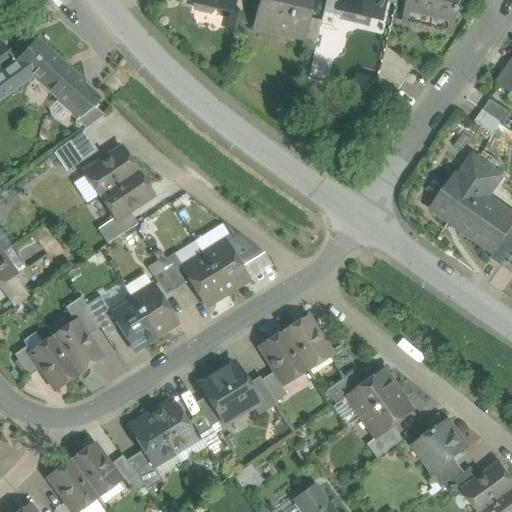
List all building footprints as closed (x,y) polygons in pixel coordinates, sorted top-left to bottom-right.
[(234,0),(191,0),(191,3),(195,4),(219,10),(231,13),(234,0)] [(314,0),(260,0),(254,27),(304,39),(305,40),(310,19),(314,0)] [(342,0),(326,0),(323,12),(342,16),(343,8),(341,7),(342,0)] [(384,0),(342,0),(341,7),(343,8),(380,17),(382,8),(388,9),(389,3),(384,1),(384,0)] [(460,0),(410,0),(405,24),(452,35),(457,12),(459,13),(460,8),(458,7),(460,0)] [(219,10),(195,4),(199,15),(210,18),(219,10)] [(243,15),(231,13),(226,31),(238,35),(243,15)] [(321,22),(310,19),(305,40),(304,39),(302,48),(314,50),(321,22)] [(84,84),(36,40),(16,62),(32,76),(58,99),(55,103),(62,109),(65,105),(80,119),(93,108),(94,108),(99,102),(82,86),(84,84)] [(415,68),(387,48),(381,74),(401,88),(415,68)] [(0,55),(0,98),(32,76),(16,62),(12,58),(7,51),(0,56),(0,55)] [(511,63),(498,83),(511,93),(511,63)] [(393,98),(381,89),(375,97),(387,106),(393,98)] [(510,114),(491,101),(483,111),(501,123),(501,124),(503,125),(510,114)] [(93,108),(80,119),(65,105),(62,109),(86,130),(104,116),(94,108),(93,108)] [(501,123),(483,111),(475,122),(493,135),(501,124),(501,123)] [(83,131),(54,153),(67,172),(98,152),(83,131)] [(122,149),(85,174),(86,175),(100,196),(100,197),(137,172),(137,171),(136,172),(123,151),(122,149)] [(511,211),(480,189),(495,169),(475,155),(460,176),(456,173),(432,208),(495,252),(511,228),(511,211)] [(137,172),(100,197),(101,197),(115,218),(114,218),(115,219),(128,211),(152,195),(151,193),(151,194),(137,173),(138,173),(137,172)] [(115,219),(98,230),(107,244),(137,225),(128,211),(115,219)] [(225,242),(238,234),(225,224),(195,243),(203,255),(225,242)] [(511,228),(495,252),(492,257),(503,266),(511,252),(511,228)] [(263,253),(238,234),(225,242),(240,267),(263,253)] [(225,242),(203,255),(226,293),(248,279),(240,267),(225,242)] [(181,269),(203,255),(195,243),(174,256),(181,269)] [(178,272),(181,269),(174,256),(167,260),(162,250),(154,255),(163,270),(173,263),(178,272)] [(511,252),(503,266),(511,272),(511,252)] [(0,255),(0,254),(0,285),(12,277),(15,275),(0,255)] [(226,293),(203,255),(181,269),(205,306),(226,293)] [(178,272),(173,263),(163,270),(175,290),(185,284),(178,272)] [(162,270),(152,276),(165,296),(175,290),(163,270),(162,270)] [(146,276),(125,289),(131,300),(132,299),(152,287),(146,276)] [(19,288),(12,277),(0,285),(0,289),(6,298),(19,288)] [(177,324),(153,286),(152,287),(132,299),(155,337),(177,324)] [(19,288),(6,298),(11,306),(25,296),(19,288)] [(87,307),(81,297),(65,308),(74,322),(75,322),(86,337),(100,328),(87,307)] [(110,313),(101,298),(87,307),(100,328),(106,336),(119,328),(110,313)] [(155,337),(132,299),(131,300),(110,313),(119,328),(133,351),(155,337)] [(322,342),(307,318),(306,319),(285,332),(284,332),(307,370),(308,370),(308,369),(329,356),(329,357),(330,356),(331,356),(322,342)] [(75,323),(54,337),(53,337),(53,338),(78,374),(79,374),(79,373),(99,359),(101,358),(86,337),(75,322),(74,322),(75,323)] [(283,333),(262,346),(261,347),(284,385),(286,384),(285,383),(306,370),(307,371),(307,370),(284,332),(283,333)] [(351,362),(335,335),(322,342),(331,356),(330,356),(338,370),(351,362)] [(78,374),(53,338),(52,338),(32,353),(32,352),(31,353),(30,353),(41,369),(56,390),(57,389),(57,388),(77,374),(78,374)] [(31,353),(27,347),(14,356),(29,377),(41,369),(30,353),(31,353)] [(247,385),(233,364),(200,385),(207,396),(222,420),(239,410),(246,411),(253,407),(258,404),(247,385)] [(361,386),(347,397),(361,417),(397,391),(383,371),(361,386)] [(286,395),(273,373),(262,380),(275,402),(286,395)] [(351,373),(326,392),(336,405),(347,397),(361,386),(351,373)] [(262,380),(260,377),(247,385),(258,404),(253,407),(259,416),(277,405),(262,380)] [(397,391),(361,417),(376,438),(377,438),(392,426),(412,412),(397,391)] [(207,396),(196,404),(203,415),(211,427),(222,420),(207,396)] [(196,439),(173,401),(151,415),(174,453),(196,439)] [(174,453),(151,415),(129,428),(143,451),(153,466),(174,453)] [(211,427),(203,415),(191,422),(210,452),(221,444),(211,427)] [(447,422),(418,443),(426,454),(426,461),(434,472),(435,473),(454,459),(467,449),(447,422)] [(392,426),(377,438),(376,438),(366,445),(376,459),(402,440),(392,426)] [(0,438),(0,458),(9,452),(0,438)] [(119,481),(93,445),(92,446),(92,447),(72,461),(71,461),(97,497),(98,497),(118,482),(119,481)] [(153,466),(143,451),(126,461),(143,485),(147,490),(162,481),(153,466)] [(12,454),(0,461),(0,474),(18,464),(12,454)] [(126,461),(122,457),(113,464),(133,492),(143,485),(126,461)] [(454,459),(435,473),(434,472),(431,474),(442,490),(445,487),(465,473),(454,459)] [(97,497),(71,461),(70,462),(71,462),(50,477),(50,476),(49,477),(74,511),(76,511),(96,497),(97,498),(97,497)] [(480,480),(464,492),(465,493),(465,492),(479,511),(482,511),(511,490),(511,482),(501,467),(501,466),(500,465),(480,480)] [(465,473),(445,487),(454,500),(464,492),(480,480),(471,468),(465,473)] [(333,511),(315,487),(295,501),(302,511),(333,511)] [(511,511),(511,490),(482,511),(511,511)]
